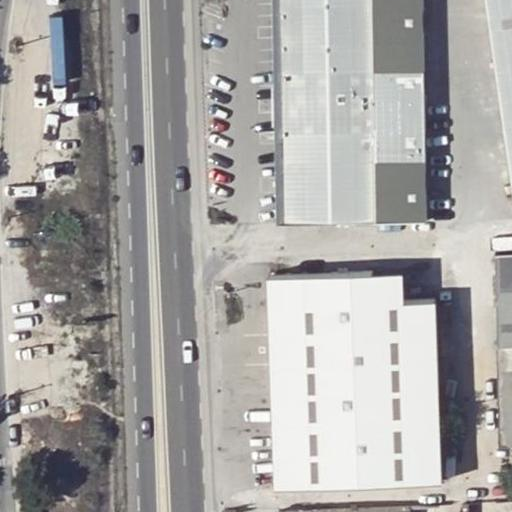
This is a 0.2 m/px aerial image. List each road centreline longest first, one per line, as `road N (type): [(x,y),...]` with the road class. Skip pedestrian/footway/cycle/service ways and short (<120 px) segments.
road 1 (primary): [(133,0),(155,511)]
road 2 (primary): [(187,511),(167,0)]
